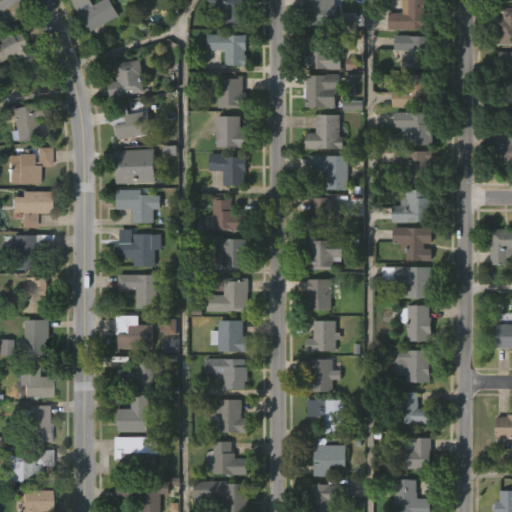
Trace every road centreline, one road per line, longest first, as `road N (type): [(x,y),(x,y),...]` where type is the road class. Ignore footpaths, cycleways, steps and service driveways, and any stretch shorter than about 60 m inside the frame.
road 1 (tertiary): [(82,511),(80,163),(66,86),(31,0)]
road 2 (residential): [(281,511),(275,0)]
road 3 (residential): [(467,511),(469,0)]
